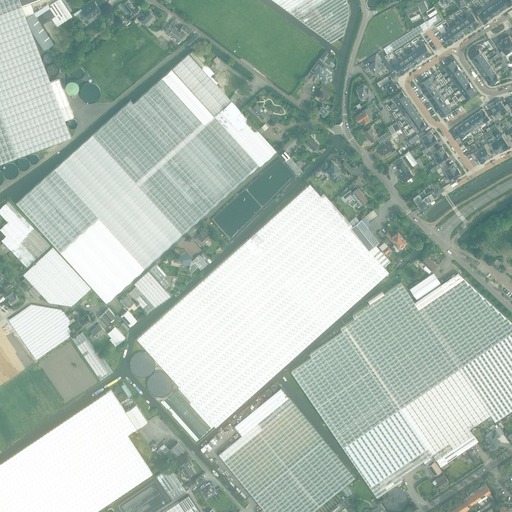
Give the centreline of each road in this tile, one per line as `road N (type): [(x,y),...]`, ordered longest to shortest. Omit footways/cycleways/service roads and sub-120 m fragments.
road 1 (unclassified): [(30,301),(92,311),(111,301),(315,117)]
road 2 (unclassified): [(315,117),(149,0)]
road 3 (residential): [(460,50),(407,81),(475,174)]
road 4 (tertiary): [(433,236),(346,127)]
